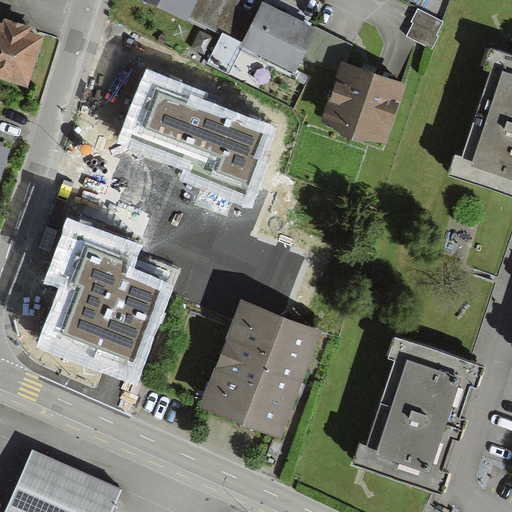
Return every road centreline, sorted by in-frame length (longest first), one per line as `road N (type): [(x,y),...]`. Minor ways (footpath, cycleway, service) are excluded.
road 1 (residential): [(0,374),(312,511)]
road 2 (residential): [(85,0),(0,278)]
road 3 (unknown): [(511,304),(462,470),(465,488),(494,511)]
